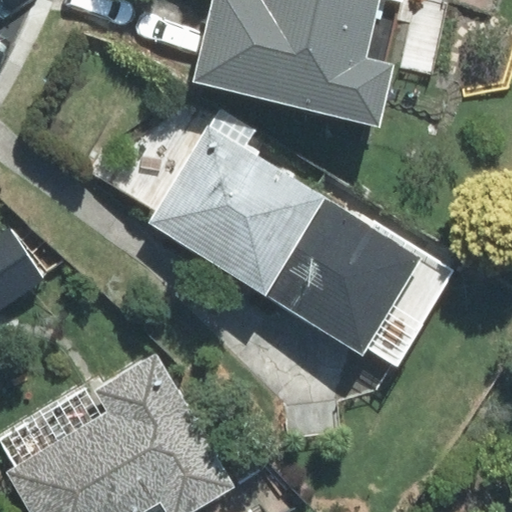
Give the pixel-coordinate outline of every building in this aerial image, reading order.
[(366,59),(379,0),(389,0),(400,3),(401,0),(214,0),(195,82),(379,125),(393,65),(366,59)] [(155,209),(147,223),(268,294),(325,200),(245,153),(259,129),(217,105),(212,114),(190,105),(104,158),(94,172),(155,209)] [(398,365),(455,269),(373,220),(371,225),(325,200),(268,294),(361,351),(365,345),(398,365)] [(0,231),(0,306),(43,277),(8,226),(0,231)] [(292,511),(297,509),(265,467),(234,486),(158,351),(94,389),(108,413),(102,416),(85,388),(0,437),(0,440),(15,466),(6,471),(30,511),(292,511)]
